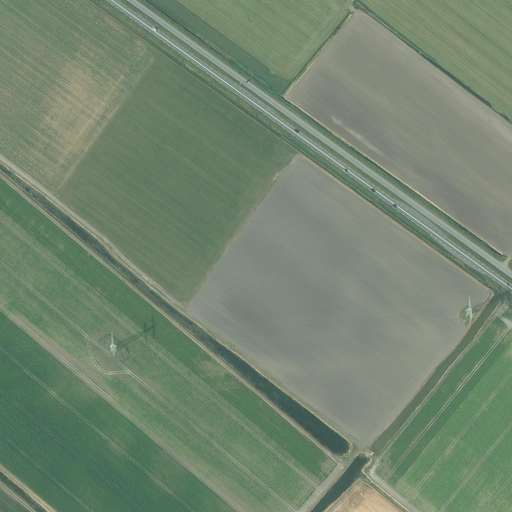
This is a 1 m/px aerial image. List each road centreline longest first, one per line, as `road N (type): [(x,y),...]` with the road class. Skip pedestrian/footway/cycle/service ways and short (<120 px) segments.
road 1 (primary): [(511,289),(110,0)]
road 2 (unclassified): [(130,0),(511,275)]
